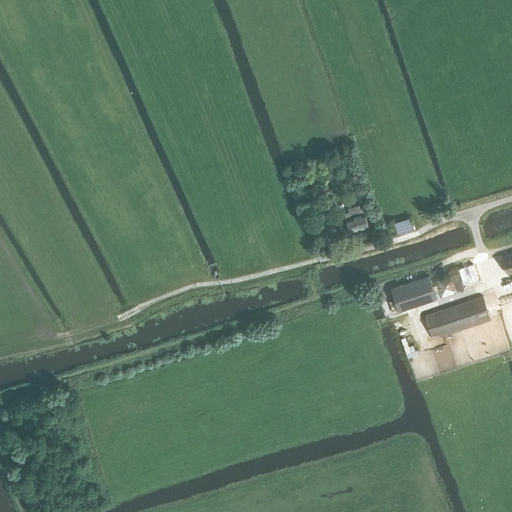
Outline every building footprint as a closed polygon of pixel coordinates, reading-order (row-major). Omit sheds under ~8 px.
[(442,203),(432,206),(434,212),(443,209),(442,203)] [(350,210),(344,212),(346,218),(350,230),(368,224),(365,212),(363,206),(360,207),(359,204),(348,207),(350,210)] [(322,236),(319,238),(322,247),(332,243),(331,242),(334,240),(332,235),(329,237),(326,230),(320,232),(322,236)] [(511,272),(511,252),(502,255),(508,273),(511,272)] [(475,263),(473,263),(477,274),(474,275),(476,279),(483,277),(479,262),(475,263)] [(470,264),(465,266),(469,281),(475,280),(473,275),(476,274),(475,271),(472,271),(470,264)] [(399,310),(437,297),(429,274),(391,287),(399,310)] [(436,280),(441,295),(456,290),(451,275),(436,280)] [(491,319),(483,295),(425,315),(433,338),(491,319)]
